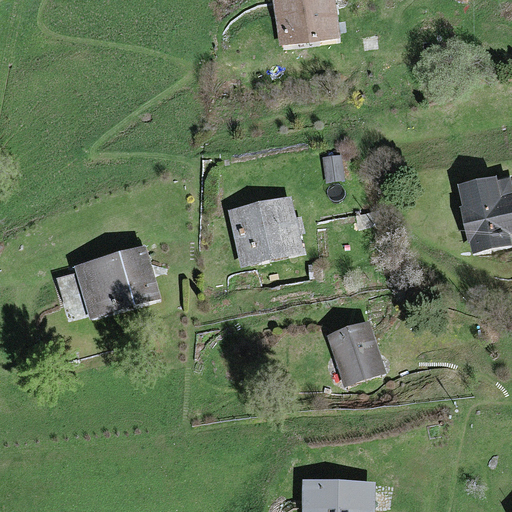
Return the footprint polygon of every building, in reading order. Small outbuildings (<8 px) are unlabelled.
[(334,0),(324,0),(275,6),(281,53),(340,46),(334,0)] [(341,162),(322,165),(327,190),(345,186),(341,162)] [(511,182),(457,194),(472,264),(511,255),(511,253),(510,244),(511,243),(511,182)] [(294,206),(230,221),(242,276),(307,261),(294,206)] [(146,254),(76,276),(92,327),(162,306),(146,254)] [(371,329),(329,343),(346,392),(387,379),(371,329)] [(376,511),(377,492),(304,490),(303,511),(376,511)]
